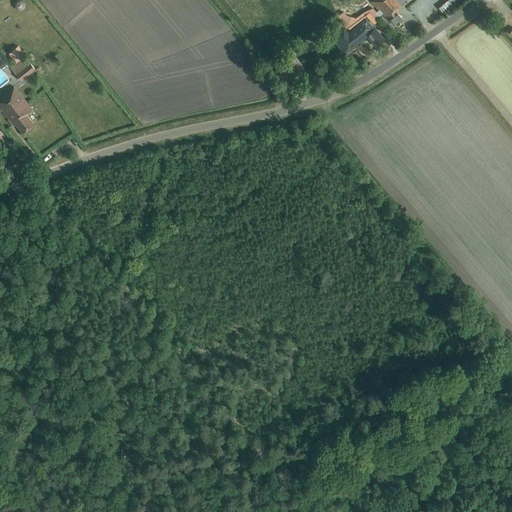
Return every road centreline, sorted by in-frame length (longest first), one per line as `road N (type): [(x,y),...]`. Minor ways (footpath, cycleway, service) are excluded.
road 1 (unclassified): [(0,186),(128,143),(312,106),(480,0)]
road 2 (track): [(0,133),(297,511)]
